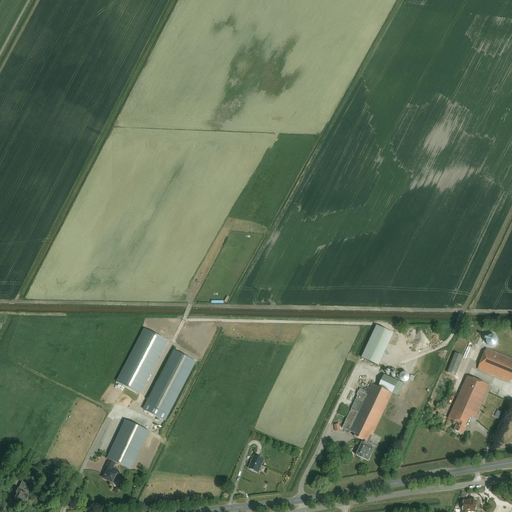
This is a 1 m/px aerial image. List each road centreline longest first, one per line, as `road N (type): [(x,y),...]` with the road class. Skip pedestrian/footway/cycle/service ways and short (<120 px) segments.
road 1 (secondary): [(192,511),(511,462)]
road 2 (residential): [(344,503),(511,478)]
